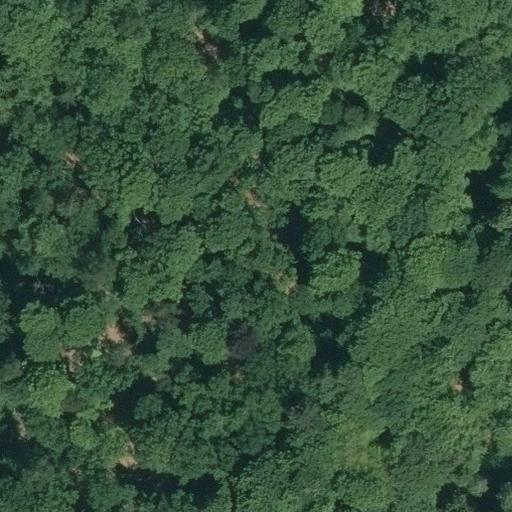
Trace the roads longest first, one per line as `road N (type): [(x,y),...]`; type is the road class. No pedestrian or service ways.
road 1 (track): [(288,511),(438,243),(468,138),(511,49)]
road 2 (track): [(438,243),(0,10)]
road 3 (track): [(149,86),(0,337)]
